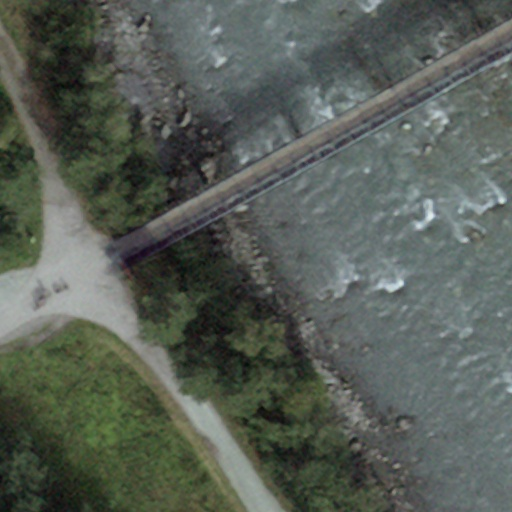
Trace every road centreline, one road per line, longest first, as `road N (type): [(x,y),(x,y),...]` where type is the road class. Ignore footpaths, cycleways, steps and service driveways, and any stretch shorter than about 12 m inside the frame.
road 1 (track): [(511,16),(108,233)]
road 2 (track): [(274,511),(108,233)]
road 3 (track): [(108,233),(0,41)]
road 4 (track): [(108,233),(0,304)]
